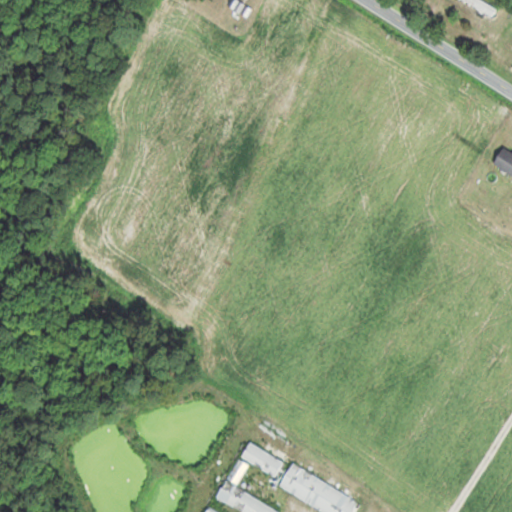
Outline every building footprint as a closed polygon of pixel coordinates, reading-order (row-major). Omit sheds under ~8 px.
[(465,0),(492,18),(497,11),(481,0),(465,0)] [(511,174),(511,151),(506,146),(494,162),(511,174)] [(284,462),(251,442),(242,457),(275,477),(284,462)] [(249,465),(239,459),(229,477),(239,483),(249,465)] [(324,511),(353,511),(359,501),(293,464),(280,487),(324,511)] [(282,511),(226,480),(216,498),(242,511),(282,511)]
